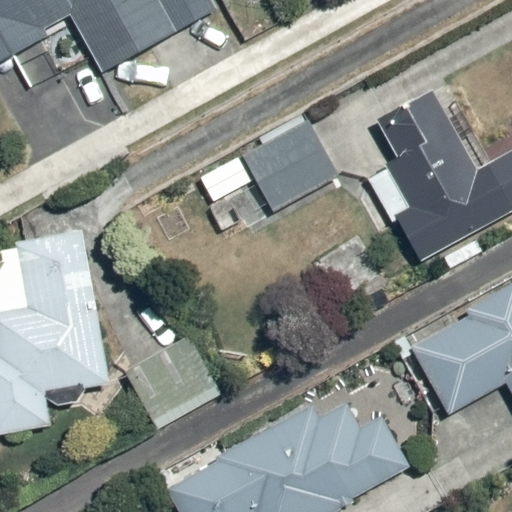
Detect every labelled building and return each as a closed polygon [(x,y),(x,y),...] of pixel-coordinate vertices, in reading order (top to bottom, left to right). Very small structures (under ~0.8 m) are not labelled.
[(0,0),(0,66),(77,26),(104,75),(217,14),(209,0),(0,0)] [(280,0),(228,0),(243,32),(286,13),(280,0)] [(398,219),(421,266),(511,214),(511,155),(480,175),(433,94),(377,126),(397,163),(389,167),(412,210),(398,219)] [(339,171),(312,120),(248,158),(278,207),(339,171)] [(111,385),(81,233),(19,245),(31,311),(0,317),(0,438),(52,428),(46,398),(111,385)] [(507,387),(511,394),(511,288),(408,344),(450,418),(507,387)] [(202,324),(127,366),(159,424),(234,382),(202,324)] [(315,408),(168,490),(179,511),(341,511),(412,473),(384,420),(363,432),(349,405),(320,421),(315,408)]
